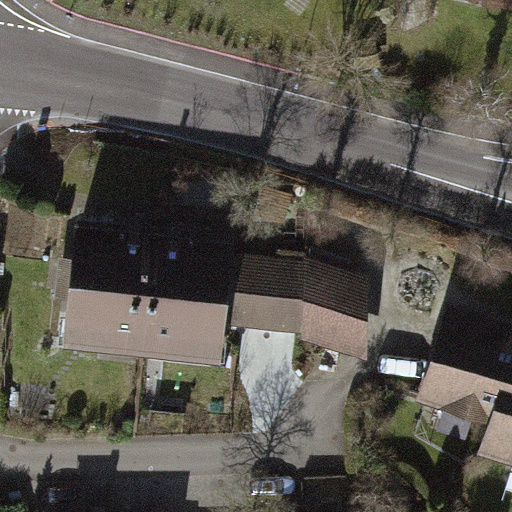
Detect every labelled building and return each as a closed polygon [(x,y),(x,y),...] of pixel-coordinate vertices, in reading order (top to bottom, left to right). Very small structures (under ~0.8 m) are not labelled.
[(152,346),(164,214),(88,207),(76,339),(152,346)] [(164,214),(152,346),(235,353),(237,323),(244,253),(247,222),(164,214)] [(311,252),(244,253),(237,323),(311,332),(379,349),(376,271),(311,252)] [(508,419),(511,406),(511,309),(462,293),(429,394),(508,419)] [(511,406),(508,419),(498,450),(511,454),(511,406)]
